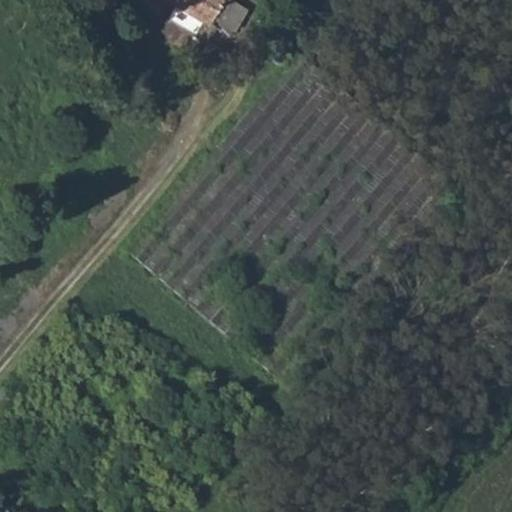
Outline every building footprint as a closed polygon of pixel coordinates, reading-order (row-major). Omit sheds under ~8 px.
[(156,0),(155,2),(183,18),(191,4),(198,8),(202,0),(156,0)] [(202,0),(198,8),(214,17),(224,0),(202,0)] [(257,54),(269,62),(278,53),(267,43),(257,54)] [(250,63),(260,72),(269,62),(257,54),(250,63)] [(399,211),(435,162),(298,62),(278,70),(202,173),(205,181),(231,200),(235,210),(248,205),(254,220),(261,225),(252,237),(256,249),(252,255),(256,267),(275,260),(280,274),(293,284),(289,289),(312,305),(316,315),(329,310),(326,304),(334,300),(400,211),(399,211)]
